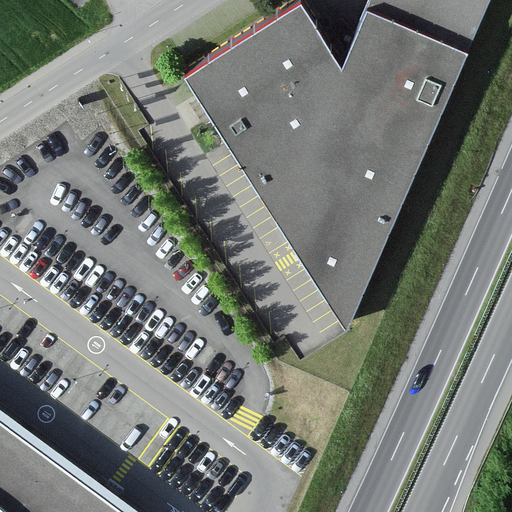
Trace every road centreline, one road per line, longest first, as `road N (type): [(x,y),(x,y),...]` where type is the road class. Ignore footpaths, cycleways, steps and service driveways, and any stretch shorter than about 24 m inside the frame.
road 1 (motorway): [(511,190),(367,511)]
road 2 (residential): [(0,120),(189,0)]
road 3 (motorway): [(422,511),(511,316)]
